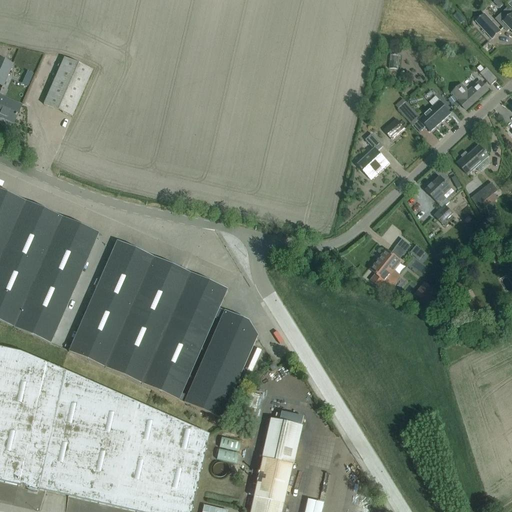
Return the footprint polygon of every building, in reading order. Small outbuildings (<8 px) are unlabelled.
[(464,5),(466,8),(463,10),(471,20),(474,17),(480,11),(481,11),(486,7),(485,6),(490,2),(488,0),(465,0),(463,3),(464,5)] [(511,31),(511,13),(507,9),(496,20),(507,32),(510,30),(511,31)] [(500,32),(484,15),(476,23),(492,40),(500,32)] [(0,85),(3,87),(13,64),(0,58),(0,85)] [(64,58),(43,105),(72,118),(92,71),(64,58)] [(496,81),(490,73),(486,69),(480,74),(491,86),(496,81)] [(488,91),(482,83),(470,94),(461,84),(451,94),(466,111),(488,91)] [(0,96),(0,115),(14,122),(21,106),(0,96)] [(406,103),(398,110),(412,127),(419,120),(421,119),(406,103)] [(451,114),(444,107),(442,104),(436,110),(434,108),(421,119),(419,120),(430,132),(451,114)] [(392,140),(405,129),(397,121),(385,132),(392,140)] [(383,147),(376,140),(372,135),(365,141),(374,151),(358,166),(361,169),(360,169),(362,171),(363,171),(370,178),(387,163),(377,153),(383,147)] [(485,154),(486,154),(479,146),(477,148),(475,148),(472,150),(472,152),(467,157),(466,155),(457,164),(464,171),(468,175),(477,167),(475,165),(486,155),(485,154)] [(456,194),(447,185),(440,177),(426,191),(433,198),(443,209),(434,216),(442,224),(453,214),(445,206),(449,203),(448,201),(456,194)] [(452,179),(457,189),(461,187),(456,177),(452,179)] [(498,191),(491,183),(471,199),(480,211),(487,206),(484,202),(498,191)] [(0,257),(25,202),(0,191),(0,257)] [(0,322),(13,328),(61,218),(25,202),(0,257),(0,322)] [(61,218),(13,328),(50,344),(87,260),(98,234),(61,218)] [(227,290),(144,254),(116,242),(106,266),(68,352),(178,401),(227,290)] [(402,263),(388,252),(372,271),(375,275),(370,281),(380,289),(385,283),(391,288),(401,276),(395,271),(402,263)] [(473,289),(467,279),(460,283),(466,293),(473,289)] [(425,305),(435,292),(425,283),(414,296),(425,305)] [(224,312),(220,321),(184,403),(220,419),(257,336),(248,322),(224,312)] [(0,482),(132,511),(191,511),(208,436),(64,372),(20,353),(0,348),(0,482)] [(250,511),(285,511),(287,506),(283,505),(301,427),(271,420),(258,479),(254,478),(252,484),(257,485),(250,511)] [(229,436),(228,444),(245,445),(245,437),(229,436)] [(315,496),(311,511),(328,511),(331,500),(315,496)]
